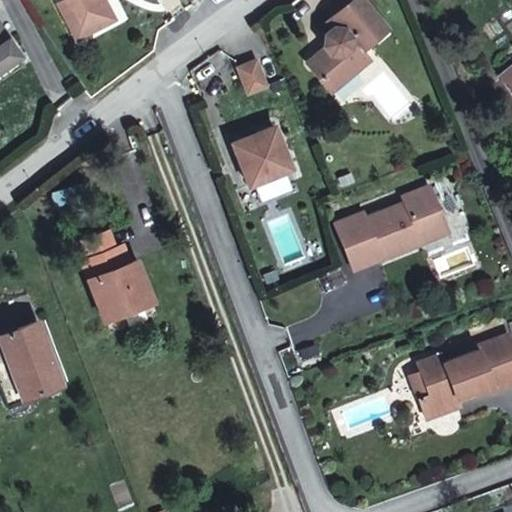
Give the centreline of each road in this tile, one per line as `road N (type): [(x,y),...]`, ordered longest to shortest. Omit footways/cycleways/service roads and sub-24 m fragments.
road 1 (residential): [(148,82),(319,511)]
road 2 (unknown): [(420,0),(511,236)]
road 3 (unclassified): [(0,195),(148,82)]
road 4 (unclassified): [(148,82),(255,0)]
